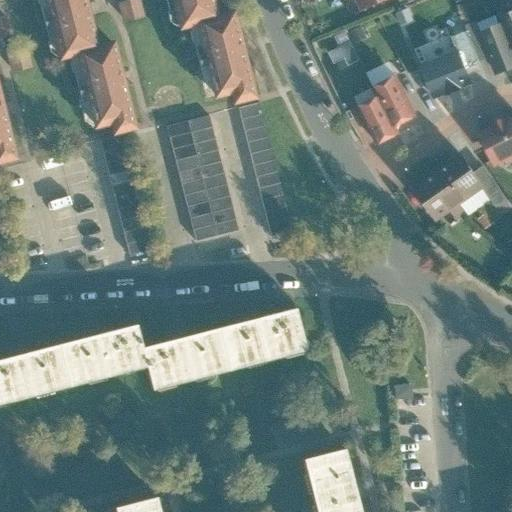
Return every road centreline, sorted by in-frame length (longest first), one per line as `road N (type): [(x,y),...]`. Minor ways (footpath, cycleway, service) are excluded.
road 1 (residential): [(404,284),(359,276),(0,288)]
road 2 (residential): [(370,189),(312,98),(268,0)]
road 3 (residential): [(451,511),(440,301)]
road 4 (residential): [(370,189),(462,119),(511,95)]
